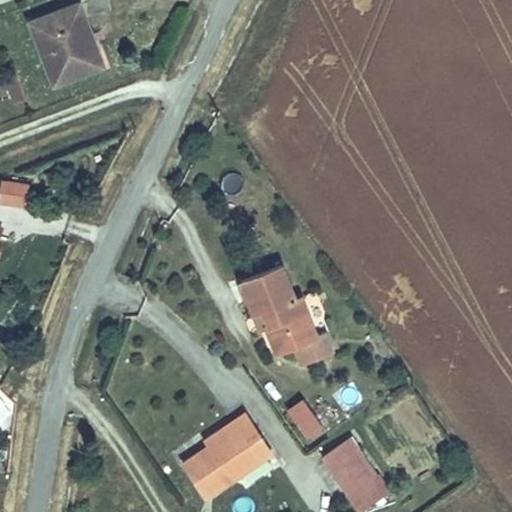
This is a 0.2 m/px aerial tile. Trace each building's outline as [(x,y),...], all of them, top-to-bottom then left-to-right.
[(72,7),(22,29),(46,87),(96,68),(72,7)] [(14,71),(1,76),(12,101),(25,95),(14,71)] [(0,175),(0,199),(25,204),(29,179),(0,175)] [(238,276),(256,324),(263,321),(273,348),(311,333),(297,293),(292,295),(279,261),(238,276)] [(263,321),(256,324),(266,351),(273,348),(263,321)] [(0,421),(18,402),(0,384),(0,421)] [(302,397),(285,409),(301,432),(318,420),(302,397)] [(203,495),(231,475),(266,451),(236,410),(225,418),(230,425),(180,461),(203,495)] [(385,489),(348,436),(319,456),(357,509),(385,489)]
